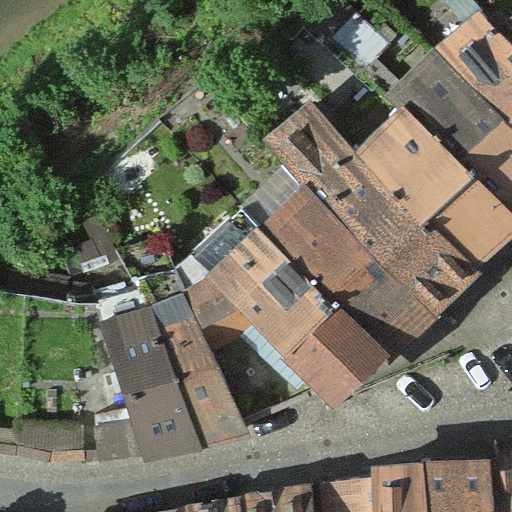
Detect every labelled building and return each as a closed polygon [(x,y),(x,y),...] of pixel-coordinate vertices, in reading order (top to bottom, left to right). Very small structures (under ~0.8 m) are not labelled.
[(478,11),(433,48),(511,127),(511,44),(498,30),(478,11)] [(511,16),(498,30),(511,44),(511,16)] [(511,127),(433,48),(384,95),(397,112),(511,216),(511,127)] [(430,312),(483,267),(360,148),(311,101),(264,139),(306,182),(430,312)] [(511,216),(397,112),(360,148),(483,267),(511,241),(511,216)] [(430,312),(306,182),(259,229),(383,352),(430,312)] [(383,352),(259,229),(211,276),(335,407),(383,352)] [(249,436),(184,294),(152,307),(201,448),(249,436)] [(201,448),(152,307),(102,321),(145,458),(201,448)] [(511,511),(511,456),(496,461),(413,464),(391,465),(392,479),(290,489),(183,511),(511,511)]
